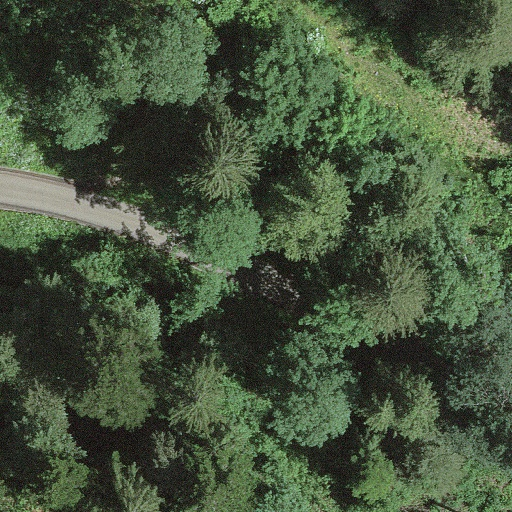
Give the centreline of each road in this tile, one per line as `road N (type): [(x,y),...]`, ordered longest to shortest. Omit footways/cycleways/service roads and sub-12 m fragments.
road 1 (track): [(511,383),(176,236),(0,186)]
road 2 (track): [(511,181),(256,0)]
